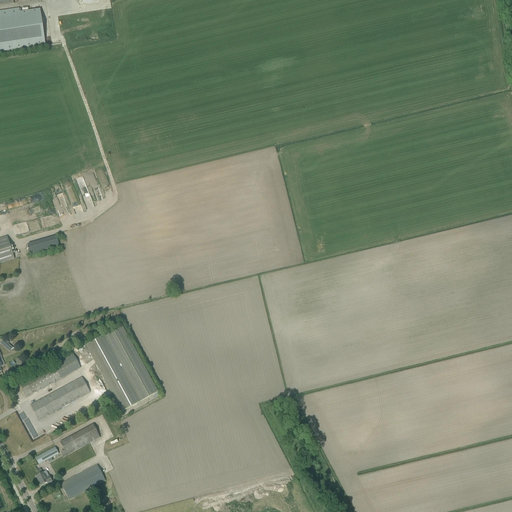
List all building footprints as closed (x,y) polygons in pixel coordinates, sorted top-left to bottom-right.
[(0,53),(45,46),(40,9),(19,12),(19,8),(0,11),(0,53)] [(27,244),(31,256),(59,248),(56,236),(27,244)] [(0,261),(14,257),(8,240),(0,242),(0,261)] [(85,346),(122,412),(158,392),(122,326),(85,346)] [(3,340),(0,343),(9,351),(12,348),(7,344),(8,343),(6,341),(5,342),(3,340)] [(26,397),(64,377),(80,368),(72,353),(18,382),(26,397)] [(89,391),(87,387),(81,377),(74,381),(36,402),(32,405),(31,404),(30,405),(39,420),(45,417),(83,396),(85,395),(90,392),(89,391)] [(60,443),(64,451),(61,452),(63,457),(100,438),(93,425),(60,443)] [(35,458),(39,465),(43,462),(48,460),(51,458),(59,454),(55,447),(39,456),(35,458)] [(61,485),(69,500),(73,498),(105,481),(97,465),(65,482),(61,485)] [(36,476),(39,482),(40,482),(41,485),(47,482),(48,484),(52,481),(49,476),(45,478),(40,469),(37,470),(39,474),(36,476)] [(199,511),(197,508),(188,511),(253,511),(264,507),(256,488),(202,511),(199,511)]
